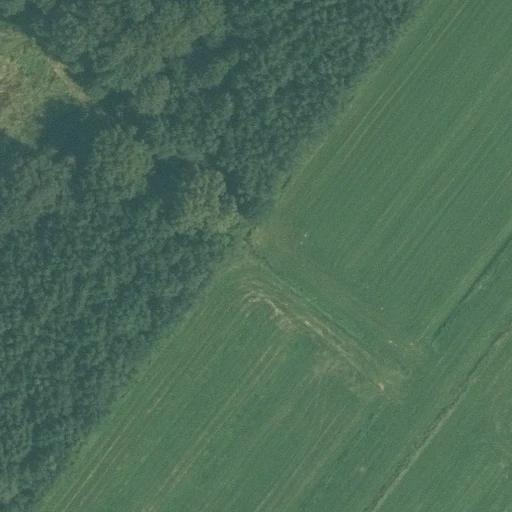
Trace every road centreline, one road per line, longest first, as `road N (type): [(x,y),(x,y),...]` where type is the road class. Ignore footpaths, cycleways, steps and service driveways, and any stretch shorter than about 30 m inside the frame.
road 1 (track): [(2,0),(55,45),(86,98),(119,127),(268,233)]
road 2 (track): [(0,233),(181,0)]
